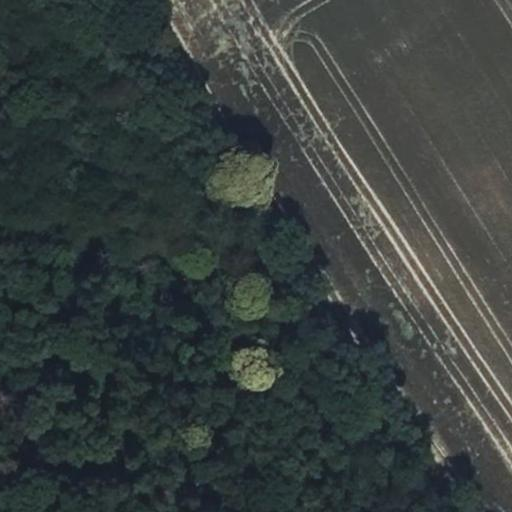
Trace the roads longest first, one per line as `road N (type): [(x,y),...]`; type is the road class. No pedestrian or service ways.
road 1 (track): [(424,511),(200,231),(135,89),(9,0)]
road 2 (track): [(0,186),(178,183)]
